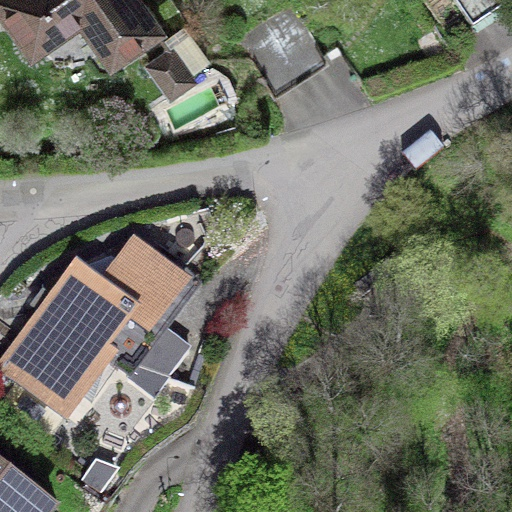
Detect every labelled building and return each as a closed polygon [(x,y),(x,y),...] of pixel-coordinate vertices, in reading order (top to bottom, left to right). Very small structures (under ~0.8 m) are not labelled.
[(136,0),(0,0),(0,9),(32,54),(81,20),(112,63),(158,31),(136,0)] [(454,0),(472,25),(509,0),(454,0)] [(288,3),(235,38),(269,89),(322,54),(288,3)] [(75,272),(2,369),(66,417),(107,363),(119,371),(180,290),(184,289),(132,249),(100,291),(75,272)] [(401,264),(393,254),(354,286),(362,296),(401,264)] [(0,472),(0,511),(48,511),(50,510),(0,472)]
